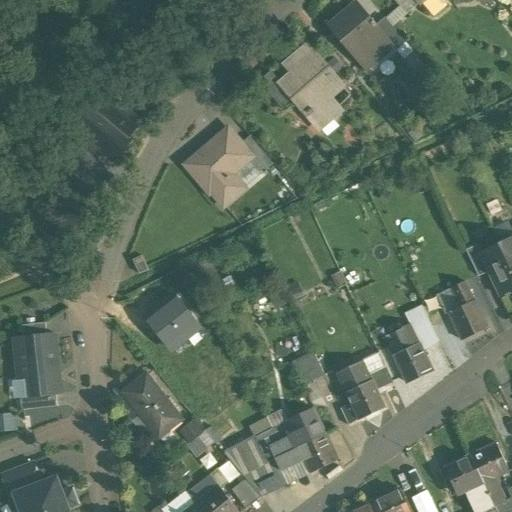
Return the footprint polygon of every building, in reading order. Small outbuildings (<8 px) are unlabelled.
[(417,0),(395,0),(400,6),(401,6),(407,12),(419,2),(417,0)] [(447,0),(422,0),(420,1),(431,14),(447,0)] [(357,4),(329,27),(351,52),(350,53),(365,70),(391,48),(393,47),(392,46),(391,46),(378,30),(379,30),(378,29),(375,26),(376,25),(373,22),(372,23),(357,4)] [(405,43),(387,21),(378,29),(379,30),(378,30),(391,46),(392,46),(393,47),(391,48),(395,52),(405,43)] [(307,45),(285,64),(293,72),(279,84),(286,91),(275,101),(283,111),(294,101),(306,115),(307,114),(308,115),(312,112),(324,126),(342,111),(331,97),(343,87),(307,45)] [(279,84),(272,75),(261,85),(275,101),(286,91),(279,84)] [(116,80),(110,88),(118,95),(125,88),(116,80)] [(105,84),(88,103),(127,138),(145,118),(118,95),(110,88),(105,84)] [(81,132),(113,160),(131,140),(127,138),(88,103),(71,123),(74,126),(81,132)] [(73,142),(81,132),(74,126),(66,135),(73,142)] [(228,130),(186,166),(209,193),(211,191),(224,206),(244,189),(231,174),(250,158),(251,157),(241,145),(228,130)] [(273,164),(250,137),(241,145),(251,157),(250,158),(263,173),(273,164)] [(71,141),(63,151),(71,158),(79,148),(71,141)] [(51,174),(86,203),(103,184),(71,158),(63,151),(59,147),(42,167),(51,174)] [(86,203),(51,174),(35,194),(40,198),(47,204),(79,230),(95,210),(86,203)] [(47,204),(40,198),(33,207),(40,213),(47,204)] [(511,237),(498,244),(511,273),(511,237)] [(511,291),(511,273),(498,244),(481,252),(479,253),(488,272),(500,297),(511,291)] [(478,245),(466,250),(478,276),(478,277),(488,272),(479,253),(481,252),(478,245)] [(142,256),(132,260),(139,275),(148,270),(142,256)] [(478,277),(478,276),(464,282),(473,301),(475,301),(483,318),(495,313),(478,277)] [(464,282),(451,288),(460,308),(473,301),(464,282)] [(174,296),(146,318),(171,349),(199,327),(174,296)] [(460,308),(448,313),(461,341),(488,329),(483,318),(475,301),(473,301),(460,308)] [(422,308),(404,318),(408,325),(409,325),(426,316),(422,308)] [(426,316),(409,325),(418,343),(420,343),(423,349),(439,342),(426,316)] [(45,323),(21,326),(23,338),(46,335),(45,323)] [(418,343),(409,325),(408,325),(396,331),(400,340),(405,350),(418,343)] [(23,338),(13,339),(18,379),(28,378),(30,398),(56,395),(62,394),(55,334),(46,335),(23,338)] [(400,340),(389,346),(393,355),(405,350),(400,340)] [(405,350),(393,355),(406,384),(433,371),(423,349),(420,343),(418,343),(405,350)] [(314,353),(293,363),(302,385),(324,375),(314,353)] [(393,383),(379,353),(362,361),(371,381),(372,380),(377,390),(393,383)] [(362,361),(337,374),(346,393),(371,381),(362,361)] [(181,420),(146,376),(136,384),(138,387),(126,397),(128,400),(140,415),(154,432),(155,432),(159,437),(181,420)] [(18,379),(12,380),(14,399),(20,399),(30,398),(28,378),(18,379)] [(371,381),(346,393),(351,404),(359,421),(386,408),(377,390),(372,380),(371,381)] [(30,398),(20,399),(21,410),(57,407),(56,395),(30,398)] [(140,415),(128,400),(120,406),(132,422),(140,415)] [(359,421),(351,404),(341,410),(349,426),(359,421)] [(314,410),(287,423),(293,437),(298,448),(326,435),(314,410)] [(0,431),(17,430),(16,412),(0,412),(0,431)] [(154,432),(140,415),(132,422),(150,445),(159,437),(155,432),(154,432)] [(286,423),(255,437),(268,463),(275,460),(269,448),(293,437),(287,423),(286,423)] [(326,435),(298,448),(304,461),(310,473),(338,460),(326,435)] [(293,437),(269,448),(275,460),(298,448),(293,437)] [(206,450),(197,439),(188,447),(197,458),(206,450)] [(496,444),(471,456),(484,484),(496,479),(510,472),(496,444)] [(298,448),(275,460),(281,471),(304,461),(298,448)] [(471,456),(445,467),(459,496),(471,490),(484,484),(471,456)] [(33,462),(2,473),(11,498),(17,496),(16,495),(41,485),(33,462)] [(211,479),(189,496),(197,505),(218,488),(211,479)] [(506,501),(496,479),(484,484),(494,507),(506,501)] [(41,485),(16,495),(17,496),(22,511),(67,511),(66,509),(72,507),(66,491),(60,494),(55,480),(41,485)] [(246,480),(232,491),(246,509),(261,498),(246,480)] [(484,484),(471,490),(481,511),(483,511),(494,507),(484,484)] [(218,488),(197,505),(202,511),(238,511),(219,487),(218,488)] [(511,498),(506,501),(494,507),(496,511),(511,511),(511,488),(509,490),(511,497),(511,498)] [(409,511),(399,489),(374,501),(379,511),(409,511)] [(435,511),(425,489),(410,495),(417,511),(435,511)] [(189,496),(168,511),(187,511),(197,505),(189,496)] [(379,511),(374,501),(349,511),(379,511)]
